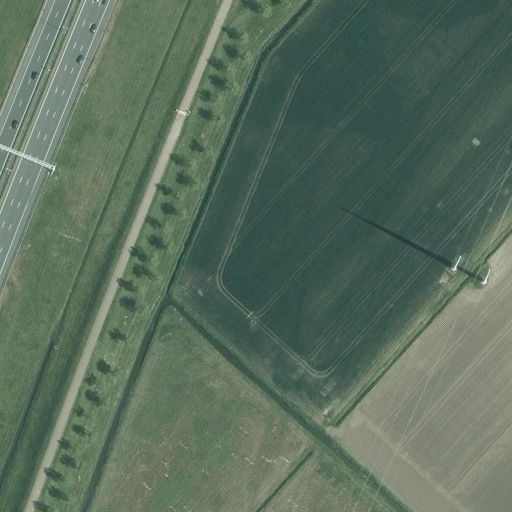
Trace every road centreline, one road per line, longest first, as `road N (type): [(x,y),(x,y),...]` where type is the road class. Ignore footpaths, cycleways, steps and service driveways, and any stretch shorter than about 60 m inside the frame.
road 1 (motorway): [(0,241),(99,0)]
road 2 (motorway): [(64,0),(0,156)]
